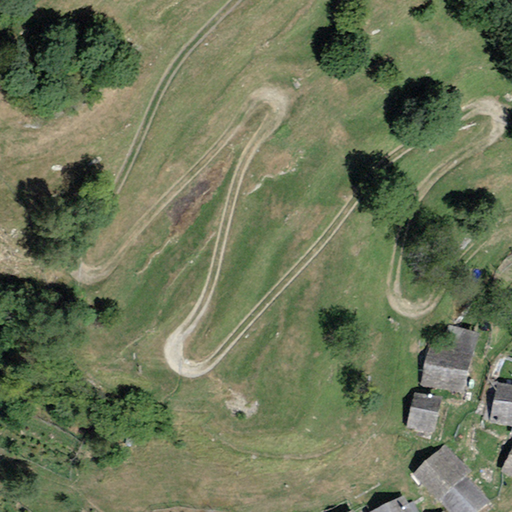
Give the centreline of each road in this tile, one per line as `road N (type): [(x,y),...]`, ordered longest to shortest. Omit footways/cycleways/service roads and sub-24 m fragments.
road 1 (track): [(511,222),(467,249),(423,309),(401,308),(394,299),(405,219),(422,191),(497,131),(495,110),(472,108),(396,154),(210,363),(182,370),(174,341),(202,305),(244,159),(278,112),(266,93),(246,104),(105,269),(84,274),(76,267)]
road 2 (track): [(76,267),(76,249),(113,194),(169,73),(234,0)]
